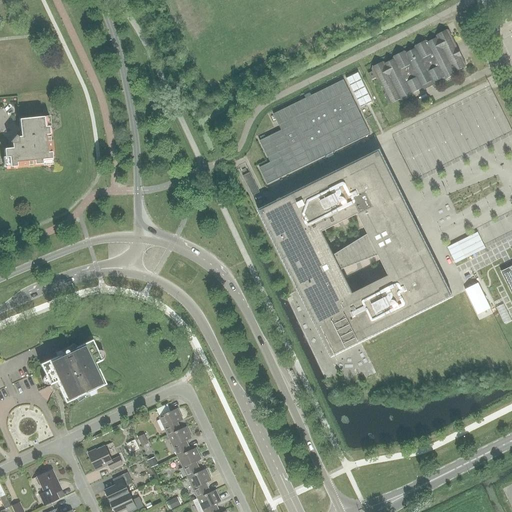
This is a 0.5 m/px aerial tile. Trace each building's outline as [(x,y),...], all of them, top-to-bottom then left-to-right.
[(372,72),(368,74),(371,80),(375,78),(376,80),(377,80),(379,81),(380,80),(386,93),(385,93),(384,95),(385,96),(388,103),(390,104),(391,104),(400,100),(402,101),(403,101),(412,96),(413,96),(413,94),(413,93),(422,89),(424,90),(425,90),(433,85),(434,85),(435,83),(435,82),(443,78),(443,79),(445,80),(446,79),(455,75),(456,74),(456,72),(465,67),(466,65),(466,64),(449,32),(449,31),(447,30),(446,31),(446,30),(437,35),(436,37),(436,38),(428,42),(428,41),(425,41),(415,45),(415,46),(414,48),(414,49),(406,53),(406,52),(404,51),(403,52),(394,56),(393,56),(393,59),(385,63),(384,63),(382,62),(382,63),(373,67),(372,67),(371,70),(372,70),(372,72)] [(358,73),(346,79),(360,108),(372,102),(358,73)] [(270,163),(259,168),(267,184),(370,134),(344,80),(273,115),(281,131),(260,141),(270,163)] [(17,133),(10,142),(11,143),(12,148),(4,149),(6,168),(52,163),(47,116),(19,119),(20,133),(17,133)] [(332,355),(451,296),(421,236),(379,151),(260,211),(332,355)] [(259,192),(249,173),(243,176),(253,195),(259,192)] [(454,198),(457,207),(475,200),(471,191),(454,198)] [(478,232),(448,247),(456,263),(465,259),(477,252),(486,248),(478,232)] [(477,252),(465,259),(477,283),(490,277),(477,252)] [(511,266),(501,272),(511,293),(511,266)] [(63,352),(64,353),(65,355),(58,359),(57,356),(40,364),(49,385),(55,382),(65,403),(105,384),(96,363),(102,361),(92,340),(74,348),(76,350),(69,354),(68,351),(67,351),(67,350),(66,350),(65,350),(64,350),(64,351),(64,352),(63,352)] [(159,417),(168,436),(180,430),(177,423),(183,420),(177,409),(159,417)] [(180,430),(168,436),(177,455),(189,449),(185,441),(192,439),(186,427),(180,430)] [(137,437),(142,447),(149,443),(144,434),(137,437)] [(97,450),(96,449),(88,453),(96,471),(108,465),(111,470),(122,464),(119,457),(112,460),(105,446),(97,450)] [(190,451),(189,449),(177,455),(186,476),(199,470),(195,462),(201,459),(196,448),(190,451)] [(151,468),(158,465),(154,457),(147,460),(151,468)] [(200,472),(199,470),(186,476),(196,497),(208,491),(205,483),(211,481),(206,469),(200,472)] [(52,470),(37,477),(36,480),(38,485),(41,486),(44,493),(39,495),(44,506),(58,499),(55,493),(61,490),(52,470)] [(111,502),(129,493),(126,486),(132,483),(128,473),(113,480),(115,486),(105,491),(111,502)] [(0,493),(2,497),(8,494),(1,480),(0,480),(0,493)] [(208,491),(196,497),(203,511),(218,511),(215,505),(221,502),(216,490),(209,493),(208,491)] [(129,493),(111,502),(115,511),(118,511),(126,509),(127,511),(132,511),(143,507),(139,497),(132,500),(129,493)] [(5,495),(0,497),(0,499),(5,509),(10,507),(5,495)] [(178,497),(168,502),(171,509),(181,504),(178,497)] [(23,511),(19,502),(11,506),(13,511),(23,511)]
